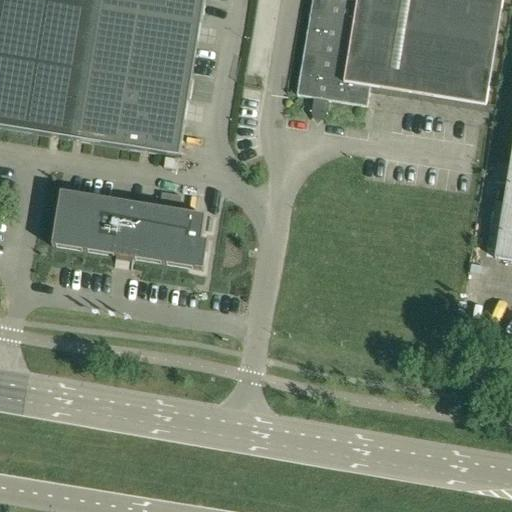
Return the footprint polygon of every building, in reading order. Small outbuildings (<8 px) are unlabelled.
[(205,0),(0,0),(0,129),(180,159),(205,0)] [(339,0),(313,0),(297,97),(368,109),(371,89),(486,108),(503,0),(357,0),(357,3),(339,0)] [(179,161),(166,159),(164,169),(178,171),(179,161)] [(511,261),(511,162),(511,163),(496,259),(511,261)] [(498,166),(495,185),(505,186),(508,167),(498,166)] [(61,194),(52,248),(204,272),(209,242),(202,241),(206,217),(61,194)] [(160,209),(180,212),(182,198),(162,195),(160,209)] [(486,253),(496,255),(504,203),(494,201),(486,253)]
